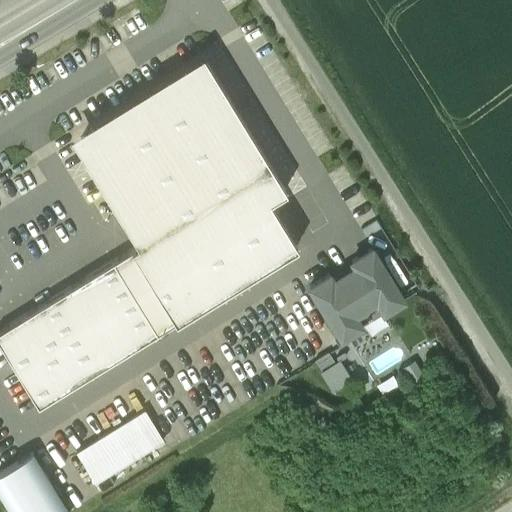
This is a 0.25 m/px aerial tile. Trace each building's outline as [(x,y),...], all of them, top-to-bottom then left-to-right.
[(206,58),(81,135),(144,238),(0,325),(0,340),(37,401),(296,243),(268,197),(285,186),(206,58)] [(309,283),(340,334),(361,321),(357,315),(365,310),(366,311),(371,308),(370,307),(379,302),(382,308),(403,295),(371,244),(351,257),(354,262),(332,276),(329,270),(309,283)] [(317,353),(323,362),(337,353),(331,344),(317,353)] [(347,351),(325,363),(336,383),(358,372),(347,351)] [(75,447),(94,478),(163,436),(144,406),(75,447)] [(0,473),(21,511),(69,511),(77,508),(41,443),(0,465),(0,473)]
